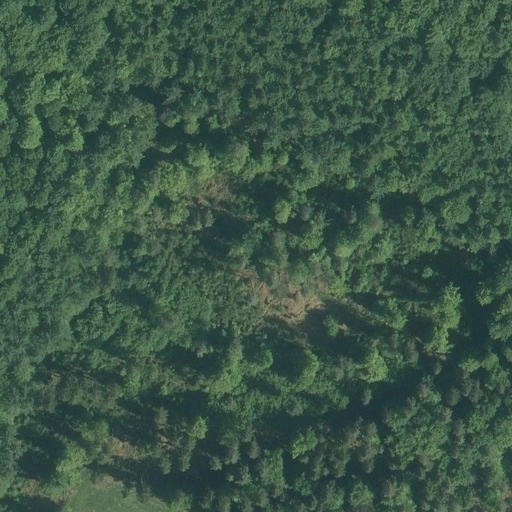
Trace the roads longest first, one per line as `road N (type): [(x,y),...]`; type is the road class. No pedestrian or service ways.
road 1 (track): [(0,246),(97,0)]
road 2 (track): [(511,57),(363,0)]
